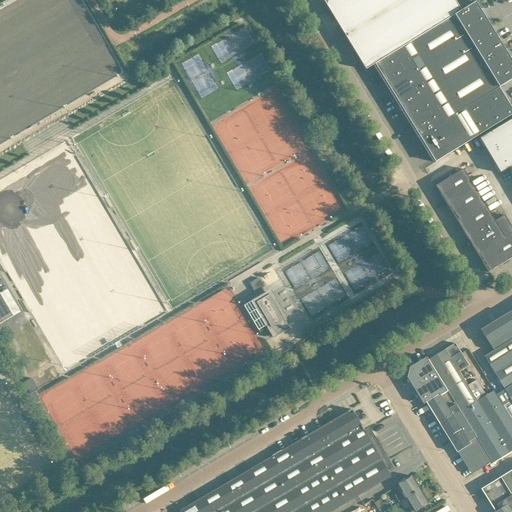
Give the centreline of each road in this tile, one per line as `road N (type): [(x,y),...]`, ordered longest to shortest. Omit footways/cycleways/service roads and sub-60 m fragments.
road 1 (unclassified): [(488,301),(298,0)]
road 2 (unclassified): [(139,511),(378,367)]
road 3 (unclassified): [(466,511),(378,367)]
road 4 (unclassified): [(378,367),(488,301)]
